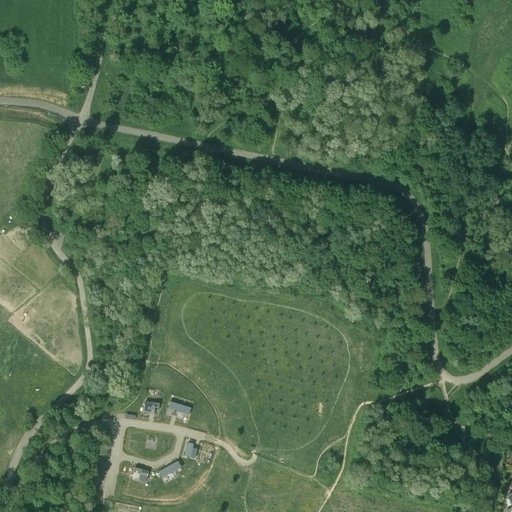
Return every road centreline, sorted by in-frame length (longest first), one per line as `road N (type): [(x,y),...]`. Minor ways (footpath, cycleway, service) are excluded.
road 1 (track): [(81,121),(399,189),(424,228),(433,349),(445,375)]
road 2 (track): [(179,432),(219,442),(242,462),(310,477),(329,492)]
road 3 (residential): [(6,511),(30,468),(59,439),(118,423)]
road 4 (residential): [(118,423),(180,436),(174,454),(153,465),(114,456)]
